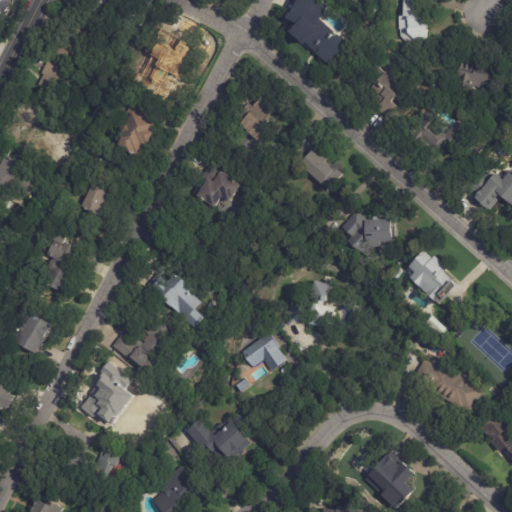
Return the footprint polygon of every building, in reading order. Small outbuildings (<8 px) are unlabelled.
[(0,0),(0,17),(2,13),(7,15),(13,0),(0,0)] [(132,11),(126,22),(105,11),(98,26),(75,15),(82,0),(114,0),(133,9),(132,11)] [(346,43),(321,18),(327,6),(315,0),(298,0),(285,25),(305,45),(311,48),(327,64),(344,48),(346,43)] [(421,0),(422,8),(422,14),(423,14),(423,21),(428,21),(428,40),(413,40),(413,43),(403,43),(403,30),(401,30),(401,15),(406,15),(405,0),(421,0)] [(171,17),(165,28),(146,18),(152,6),(171,17)] [(169,32),(192,43),(184,59),(189,62),(184,72),(182,70),(179,75),(183,77),(177,88),(175,87),(172,93),(173,94),(170,100),(167,99),(165,103),(145,93),(161,61),(156,58),(169,32)] [(454,61),(474,66),(476,60),(500,66),(491,101),(470,96),(471,91),(448,85),(454,61)] [(70,74),(56,103),(35,93),(44,75),(42,75),(48,62),(70,73),(70,74)] [(385,117),(377,109),(381,105),(368,93),(376,85),(367,76),(378,66),(385,74),(387,72),(400,85),(394,91),(396,94),(395,98),(391,101),(399,109),(388,119),(385,117)] [(149,120),(149,121),(153,123),(143,144),(142,144),(136,155),(114,144),(118,135),(117,134),(119,129),(116,128),(120,118),(122,119),(131,99),(154,110),(149,120)] [(265,101),(277,111),(269,120),(273,123),(259,140),(242,125),(245,121),(240,117),(251,104),(255,108),(262,99),(265,101)] [(430,114),(441,122),(436,128),(445,135),(456,122),(468,132),(455,148),(447,141),(444,144),(446,146),(441,151),(440,150),(437,153),(421,141),(419,142),(403,129),(421,106),(430,114)] [(69,136),(63,146),(53,140),(57,133),(46,126),(39,137),(53,146),(45,159),(18,143),(35,115),(69,136)] [(79,117),(87,121),(84,128),(76,124),(79,117)] [(331,164),(343,174),(328,191),(298,164),(317,142),(331,155),(327,160),(331,164)] [(0,160),(4,153),(38,171),(25,195),(8,186),(4,194),(0,191),(0,160)] [(232,197),(229,202),(221,196),(213,207),(198,196),(209,180),(206,178),(213,167),(223,173),(223,172),(241,185),(232,197)] [(511,205),(502,196),(489,211),(474,198),(475,196),(468,190),(486,170),(492,176),(495,173),(503,180),(511,169),(511,205)] [(104,188),(100,196),(110,202),(102,217),(78,205),(90,180),(104,188)] [(374,217),(390,216),(390,217),(395,217),(396,237),(368,238),(359,248),(349,239),(353,234),(344,225),(358,210),(366,217),(374,217)] [(0,248),(1,249),(11,234),(0,226),(0,218),(0,217),(0,248)] [(79,249),(69,269),(75,272),(65,293),(43,283),(50,269),(49,269),(47,266),(50,261),(53,259),(42,254),(47,245),(50,246),(53,240),(46,237),(51,228),(66,235),(63,241),(79,249)] [(444,268),(443,269),(457,282),(440,302),(435,297),(433,299),(407,276),(413,269),(407,264),(422,248),(431,256),(433,253),(447,265),(444,268)] [(201,301),(195,309),(204,317),(195,327),(149,289),(160,276),(167,282),(174,272),(194,289),(192,293),(201,301)] [(330,284),(325,304),(332,306),(327,327),(306,322),(313,296),(310,295),(314,280),(330,284)] [(306,320),(287,324),(283,307),(302,303),(306,320)] [(49,330),(38,353),(11,340),(26,311),(53,324),(49,330)] [(432,315),(445,328),(439,335),(424,321),(431,314),(432,315)] [(284,325),(286,327),(280,332),(274,324),(280,320),(284,325)] [(168,347),(146,374),(112,346),(121,333),(132,343),(136,338),(136,339),(151,321),(174,340),(168,347)] [(286,360),(272,371),(264,360),(253,368),(242,353),(269,333),(279,347),(278,348),(287,360),(286,360)] [(425,360),(436,367),(438,363),(483,389),(469,413),(412,381),(424,360),(425,360)] [(251,386),(242,393),(237,386),(246,380),(251,386)] [(0,383),(10,389),(8,392),(13,395),(6,408),(1,406),(0,409),(1,410),(0,412),(0,383)] [(138,409),(140,410),(125,434),(94,414),(102,402),(105,403),(113,390),(122,396),(121,398),(138,409)] [(511,434),(511,461),(501,449),(498,452),(488,440),(490,439),(478,426),(488,418),(490,420),(498,414),(508,426),(506,428),(511,434)] [(215,436),(221,429),(224,427),(231,421),(251,444),(244,451),(245,452),(241,456),(239,454),(232,461),(231,460),(225,465),(213,452),(212,453),(207,447),(204,450),(187,431),(199,420),(211,433),(212,432),(215,436)] [(122,455),(117,467),(112,465),(108,475),(116,478),(111,490),(67,471),(72,458),(95,467),(103,447),(122,455)] [(389,457),(399,467),(403,463),(416,476),(407,485),(414,492),(400,506),(375,482),(374,483),(369,477),(388,457),(389,457)] [(160,511),(151,501),(164,489),(164,490),(171,485),(167,481),(180,470),(202,494),(181,511),(160,511)] [(60,511),(32,511),(38,499),(48,504),(49,500),(63,507),(60,511)]
